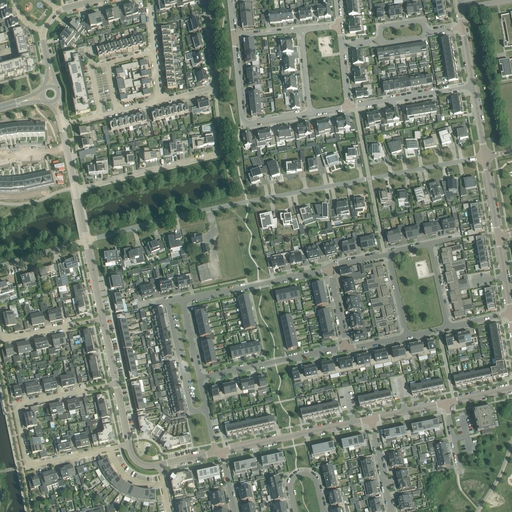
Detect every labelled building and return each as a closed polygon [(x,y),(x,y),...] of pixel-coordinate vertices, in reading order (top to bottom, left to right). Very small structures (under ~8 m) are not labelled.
[(157,0),(158,6),(156,7),(156,12),(171,8),(171,6),(168,0),(157,0)] [(333,7),(332,1),(328,2),(328,6),(324,7),(325,18),(331,18),(330,8),(333,7)] [(418,1),(412,2),(414,14),(416,14),(417,15),(420,14),(419,8),(422,8),(421,1),(418,2),(418,1)] [(241,12),(253,11),(253,6),(253,5),(253,2),(246,2),(246,6),(240,6),(241,9),(241,12)] [(412,2),(403,4),(404,10),(407,10),(408,16),(412,16),(411,14),(414,14),(412,2)] [(388,6),(387,6),(385,6),(386,13),(389,13),(390,19),(394,18),(394,17),(396,17),(394,5),(394,4),(388,5),(388,6)] [(404,10),(403,4),(394,5),(396,17),(399,16),(399,18),(402,17),(401,11),(404,10)] [(130,7),(129,7),(132,16),(133,19),(139,18),(138,14),(141,14),(145,13),(145,10),(137,12),(135,5),(133,6),(133,5),(130,6),(130,7)] [(293,14),(296,14),(295,5),(290,6),(291,10),(286,11),(288,22),(294,21),(293,14)] [(295,5),(296,14),(299,13),(300,21),(306,20),(305,7),(305,10),(299,10),(299,7),(296,7),(295,5)] [(312,12),(315,12),(314,5),(311,5),(311,6),(305,7),(306,20),(307,20),(307,19),(312,19),(312,12)] [(325,18),(324,7),(318,8),(317,5),(314,5),(315,12),(318,11),(319,18),(325,18)] [(125,15),(122,16),(124,22),(127,21),(133,19),(132,16),(129,7),(129,6),(126,7),(126,8),(123,9),(124,10),(125,15)] [(378,19),(381,19),(381,20),(384,20),(384,13),(386,13),(385,6),(376,8),(378,19)] [(112,12),(114,21),(120,19),(121,23),(124,22),(122,16),(119,17),(118,10),(115,11),(115,10),(112,11),(112,12)] [(4,13),(0,13),(0,23),(0,24),(7,23),(7,22),(10,22),(9,19),(9,18),(12,17),(11,11),(4,13)] [(106,14),(103,15),(105,21),(106,27),(110,26),(109,22),(114,21),(112,12),(111,12),(111,11),(108,12),(108,13),(106,13),(106,14)] [(276,23),(275,11),(275,13),(269,14),(266,14),(266,17),(269,16),(270,24),(276,23)] [(504,44),(505,48),(511,47),(511,46),(511,13),(501,16),(502,20),(504,20),(509,43),(504,44)] [(94,16),(96,26),(102,24),(103,27),(106,27),(105,21),(103,15),(100,16),(100,15),(98,16),(97,15),(94,16)] [(88,19),(85,20),(86,26),(87,31),(88,32),(91,31),(91,30),(97,28),(96,26),(94,16),(94,17),(93,16),(90,17),(88,18),(88,19)] [(349,27),(363,26),(362,20),(363,20),(363,17),(356,17),(356,20),(349,21),(350,27),(349,27)] [(192,21),(191,18),(184,19),(185,23),(187,23),(190,33),(201,30),(200,26),(201,26),(200,23),(199,19),(192,21)] [(7,22),(7,23),(8,26),(5,27),(6,33),(13,32),(16,31),(15,28),(15,27),(18,26),(17,20),(10,22),(7,22)] [(73,22),(70,27),(72,29),(75,31),(78,33),(80,35),(86,28),(84,23),(81,24),(80,26),(77,23),(76,24),(73,22)] [(364,32),(363,26),(349,27),(350,34),(358,33),(358,36),(365,35),(364,32)] [(23,30),(25,29),(16,31),(13,32),(15,40),(17,40),(21,60),(22,60),(22,61),(0,67),(0,78),(4,78),(4,76),(7,75),(8,77),(14,75),(13,74),(17,73),(17,74),(23,72),(23,71),(26,70),(26,72),(32,70),(32,68),(31,66),(32,66),(31,60),(30,57),(29,51),(28,51),(27,47),(28,47),(27,41),(26,41),(25,38),(26,38),(25,32),(24,33),(23,30)] [(67,30),(64,34),(71,41),(74,37),(77,39),(80,35),(78,33),(75,31),(72,29),(71,31),(70,32),(67,30)] [(7,37),(6,33),(0,34),(0,43),(8,42),(7,38),(6,37),(7,37)] [(64,34),(60,39),(63,41),(62,42),(60,44),(61,47),(63,47),(65,45),(67,46),(71,41),(64,34)] [(141,37),(137,38),(139,47),(143,46),(143,45),(144,45),(145,45),(143,37),(142,34),(140,34),(141,37)] [(134,36),(135,38),(131,39),(134,48),(137,47),(137,46),(138,46),(139,46),(139,47),(137,38),(136,35),(134,36)] [(201,37),(194,39),(193,35),(186,37),(189,47),(194,45),(195,50),(203,47),(201,37)] [(129,40),(126,41),(128,50),(132,49),(132,48),(133,48),(134,48),(131,39),(131,37),(128,37),(129,40)] [(122,39),(123,42),(120,42),(122,51),(126,50),(127,49),(127,50),(127,49),(127,50),(128,50),(126,41),(125,38),(122,39)] [(278,48),(293,46),(293,40),(285,41),(285,38),(278,38),(278,42),(279,42),(280,47),(278,48)] [(117,43),(114,44),(116,53),(120,52),(120,51),(121,51),(121,52),(122,51),(120,42),(119,40),(117,41),(117,43)] [(111,42),(112,45),(108,46),(111,54),(114,53),(115,52),(115,53),(116,53),(114,44),(113,41),(111,42)] [(106,47),(103,47),(102,47),(105,56),(109,55),(108,55),(109,54),(109,55),(110,54),(110,55),(111,54),(108,46),(108,43),(105,44),(106,47)] [(104,56),(105,56),(102,47),(102,44),(99,45),(100,48),(96,49),(99,57),(103,56),(102,56),(103,56),(104,56)] [(293,46),(278,48),(279,54),(277,54),(278,57),(287,56),(286,53),(294,53),(293,46)] [(74,108),(76,115),(90,112),(86,95),(85,95),(84,87),(82,77),(80,69),(77,52),(63,55),(65,63),(66,62),(66,65),(65,66),(67,72),(69,72),(75,98),(72,98),(74,105),(75,105),(75,108),(74,108)] [(191,60),(193,67),(197,66),(197,65),(205,63),(202,54),(191,57),(190,54),(184,55),(185,62),(191,60)] [(282,66),(295,65),(295,59),(287,59),(287,56),(278,57),(280,57),(280,61),(282,60),(283,66),(282,66)] [(256,57),(246,58),(246,60),(246,63),(252,62),(253,66),(260,65),(259,62),(256,62),(256,57)] [(361,64),(361,67),(368,67),(367,64),(366,64),(365,58),(353,59),(353,65),(361,64)] [(504,73),(502,74),(502,78),(511,76),(511,59),(500,62),(500,66),(502,66),(504,73)] [(147,69),(148,69),(146,61),(131,64),(133,71),(134,71),(133,68),(140,67),(141,70),(147,69)] [(131,64),(121,66),(122,69),(116,71),(117,78),(122,77),(123,78),(125,77),(124,71),(131,69),(132,71),(133,71),(131,64)] [(248,76),(258,75),(257,70),(260,69),(260,65),(253,66),(253,70),(247,70),(247,73),(248,73),(248,76)] [(295,65),(282,66),(282,72),(281,72),(282,76),(289,75),(288,72),(295,71),(295,65)] [(355,78),(368,76),(367,70),(368,70),(368,67),(361,67),(361,71),(354,71),(355,76),(355,77),(355,78)] [(134,73),(132,73),(134,80),(148,77),(147,69),(141,70),(140,70),(141,74),(135,75),(134,73)] [(193,71),(194,78),(198,77),(199,81),(202,80),(202,82),(207,81),(205,72),(198,74),(197,70),(193,71)] [(289,75),(282,76),(282,79),(283,79),(283,85),(297,83),(297,77),(289,78),(289,75)] [(369,82),(368,76),(355,78),(355,84),(363,83),(363,86),(370,85),(369,82)] [(122,77),(117,78),(116,79),(118,86),(132,83),(132,79),(123,81),(123,78),(122,77)] [(148,80),(133,83),(134,87),(142,85),(143,89),(149,88),(150,88),(148,80)] [(255,86),(255,90),(262,89),(262,85),(259,85),(258,80),(248,81),(249,81),(249,84),(249,87),(255,86)] [(125,89),(133,87),(132,83),(118,86),(119,94),(126,93),(125,89)] [(284,91),(284,94),(291,94),(290,91),(297,90),(297,84),(297,83),(283,85),(284,85),(285,91),(284,91)] [(372,91),(372,85),(370,85),(363,86),(363,90),(362,90),(356,91),(357,98),(369,97),(368,91),(372,91)] [(143,93),(137,94),(136,92),(134,92),(136,99),(150,96),(149,88),(143,89),(142,89),(143,93)] [(250,99),(250,100),(260,99),(259,93),(262,93),(262,89),(255,90),(255,93),(250,94),(250,97),(250,99)] [(128,92),(126,93),(119,94),(121,102),(136,99),(134,92),(132,93),(133,95),(129,96),(128,92)] [(291,94),(284,94),(286,94),(287,98),(289,98),(289,105),(292,105),(292,109),(300,109),(299,97),(293,97),(293,93),(291,94)] [(196,109),(195,108),(191,109),(192,115),(197,114),(196,112),(204,111),(203,109),(209,107),(209,108),(207,99),(207,100),(203,101),(203,100),(201,101),(197,102),(198,109),(196,109)] [(435,102),(429,103),(431,116),(437,115),(437,116),(440,115),(439,109),(436,109),(435,102)] [(185,105),(184,106),(184,105),(181,106),(183,115),(186,114),(187,117),(189,116),(188,113),(189,113),(186,104),(186,105),(185,105)] [(179,107),(175,108),(177,116),(180,116),(181,118),(183,118),(183,115),(181,106),(180,106),(180,107),(179,107)] [(174,108),(173,108),(169,109),(171,118),(171,117),(174,117),(175,120),(177,119),(177,116),(175,108),(175,107),(174,108)] [(414,119),(412,107),(406,108),(407,115),(404,115),(405,122),(409,122),(409,120),(414,119)] [(167,109),(163,110),(165,119),(169,118),(169,121),(172,121),(171,118),(169,109),(168,109),(168,110),(167,110),(167,109)] [(392,110),(394,124),(398,123),(400,123),(403,122),(402,116),(399,116),(398,109),(392,110)] [(162,111),(161,111),(157,111),(159,121),(159,120),(163,119),(163,122),(166,122),(165,119),(163,110),(162,110),(162,111)] [(385,125),(394,124),(392,110),(391,110),(385,111),(387,118),(384,119),(385,125)] [(153,122),(157,121),(158,124),(160,123),(159,121),(157,111),(157,112),(156,112),(156,113),(155,113),(155,112),(151,113),(153,122)] [(379,112),(373,113),(375,126),(381,125),(381,126),(385,125),(384,119),(380,119),(379,112)] [(375,126),(373,113),(373,114),(367,115),(368,121),(365,122),(366,129),(370,128),(369,127),(375,126)] [(139,116),(141,125),(144,124),(145,127),(147,126),(147,124),(145,115),(140,116),(141,116),(140,116),(139,116)] [(134,117),(133,117),(135,126),(138,125),(139,128),(141,128),(141,125),(139,116),(135,117),(134,118),(134,117)] [(127,119),(129,128),(132,127),(133,130),(136,129),(135,126),(133,117),(132,117),(132,118),(129,119),(128,119),(127,119)] [(343,118),(345,131),(345,129),(351,128),(351,131),(355,130),(354,124),(350,124),(349,117),(343,118)] [(339,132),(345,131),(343,118),(342,118),(343,118),(337,119),(338,126),(335,127),(336,134),(339,133),(339,132)] [(122,120),(121,120),(123,129),(126,128),(127,131),(130,130),(129,128),(127,119),(123,120),(122,120)] [(116,122),(115,122),(117,131),(121,130),(121,133),(124,132),(123,129),(121,120),(117,121),(117,122),(116,122)] [(329,120),(323,121),(325,135),(326,135),(325,134),(331,133),(331,135),(335,134),(333,127),(330,128),(329,120)] [(111,132),(115,131),(115,134),(118,133),(117,131),(115,122),(115,121),(111,122),(111,123),(110,123),(109,123),(111,132)] [(325,135),(323,121),(323,122),(317,123),(318,130),(315,130),(316,137),(319,136),(325,135)] [(303,124),(306,138),(306,136),(310,135),(310,140),(315,139),(314,130),(311,131),(310,123),(303,124)] [(301,138),(306,138),(303,124),(303,125),(297,126),(299,133),(295,134),(297,140),(300,140),(300,139),(301,138)] [(461,127),(458,127),(458,125),(452,126),(454,135),(457,135),(458,139),(460,138),(460,140),(468,139),(467,130),(462,131),(461,127)] [(80,136),(89,134),(90,137),(96,136),(94,127),(79,130),(80,136)] [(284,128),(286,141),(295,140),(294,132),(291,133),(290,127),(284,128)] [(286,141),(284,128),(278,129),(279,136),(276,137),(277,143),(280,143),(280,141),(286,140),(286,141)] [(264,132),(267,146),(267,144),(271,143),(271,146),(276,145),(275,137),(272,138),(271,131),(264,132)] [(444,133),(439,135),(441,142),(442,146),(447,145),(447,144),(451,143),(450,139),(451,139),(451,138),(451,137),(450,136),(449,136),(447,131),(444,133)] [(257,147),(267,146),(264,132),(258,133),(259,140),(256,140),(257,147)] [(420,132),(416,132),(417,137),(415,137),(415,139),(406,140),(407,145),(407,144),(408,144),(408,150),(413,150),(417,150),(417,145),(418,145),(417,139),(420,139),(420,132)] [(212,133),(205,134),(205,136),(202,136),(203,147),(206,146),(215,146),(214,139),(213,139),(212,133)] [(250,133),(243,135),(245,146),(251,145),(252,149),(252,152),(257,151),(257,148),(255,140),(252,141),(250,133)] [(424,142),(425,150),(440,146),(436,134),(431,136),(432,140),(424,142)] [(83,148),(94,146),(93,142),(97,141),(96,136),(90,137),(90,140),(82,142),(83,148)] [(191,137),(193,149),(200,149),(200,147),(203,147),(202,136),(199,136),(191,137)] [(404,146),(402,138),(395,139),(395,143),(394,143),(388,144),(390,148),(391,153),(392,153),(392,154),(397,153),(399,152),(402,151),(401,146),(404,146)] [(181,142),(182,143),(176,144),(177,154),(187,153),(186,147),(188,147),(187,142),(181,142)] [(165,151),(165,157),(171,156),(171,155),(177,154),(176,144),(176,143),(170,144),(170,145),(165,145),(166,150),(165,151)] [(357,157),(360,156),(358,146),(353,146),(353,149),(348,150),(348,155),(346,156),(346,163),(355,162),(355,160),(356,160),(357,160),(357,157)] [(370,148),(370,154),(374,154),(374,160),(374,159),(379,158),(379,159),(380,159),(380,157),(383,157),(383,158),(384,157),(384,152),(381,152),(381,146),(380,146),(379,146),(374,146),(374,148),(370,148)] [(160,149),(155,150),(149,150),(150,161),(150,162),(156,161),(156,160),(161,160),(160,149)] [(144,150),(144,151),(139,152),(140,162),(150,161),(149,150),(144,150)] [(132,157),(132,153),(122,154),(123,156),(124,167),(130,166),(129,165),(134,165),(133,157),(132,157)] [(326,153),(321,155),(323,162),(327,161),(329,168),(329,167),(335,165),(335,166),(340,164),(337,155),(327,158),(326,153)] [(117,158),(112,159),(113,169),(121,168),(120,167),(124,167),(123,156),(117,156),(117,158)] [(319,168),(317,160),(308,161),(309,167),(309,172),(318,171),(318,168),(319,168)] [(102,163),(100,163),(96,164),(97,174),(103,173),(108,173),(107,162),(102,163)] [(278,169),(277,162),(276,163),(275,162),(268,164),(268,165),(269,165),(263,167),(265,174),(270,172),(272,177),(280,174),(278,169)] [(297,171),(302,171),(301,162),(294,162),(294,163),(288,164),(288,162),(284,162),(284,168),(286,168),(287,174),(295,173),(295,172),(297,172),(297,171)] [(88,174),(88,175),(92,175),(92,174),(97,174),(96,164),(93,164),(91,164),(86,165),(87,170),(87,174),(88,174)] [(249,176),(252,185),(260,182),(259,178),(263,177),(260,169),(251,172),(252,175),(249,176)] [(462,197),(462,196),(467,195),(466,189),(476,187),(476,186),(475,178),(464,180),(465,187),(461,188),(461,197),(462,197)] [(448,181),(449,190),(444,190),(447,201),(451,201),(450,193),(458,192),(457,188),(459,188),(458,183),(457,183),(457,181),(454,181),(454,180),(449,180),(449,181),(448,181)] [(438,183),(431,185),(432,187),(430,188),(431,191),(432,191),(433,191),(436,198),(441,197),(444,195),(442,188),(440,188),(438,183)] [(422,188),(414,191),(418,203),(423,201),(425,205),(431,203),(429,194),(424,196),(422,188)] [(406,192),(402,192),(402,191),(397,191),(397,196),(398,196),(398,204),(399,204),(405,203),(405,207),(411,207),(410,204),(409,204),(408,195),(407,195),(407,194),(406,194),(406,192)] [(395,206),(395,202),(392,202),(392,194),(387,194),(387,193),(386,193),(386,194),(384,194),(384,193),(379,193),(381,204),(383,204),(384,207),(388,207),(391,207),(395,206)] [(358,210),(365,209),(364,199),(359,199),(359,200),(356,200),(356,201),(355,201),(354,201),(355,207),(351,208),(353,218),(357,217),(358,210)] [(337,210),(331,210),(331,221),(332,221),(334,221),(334,216),(341,215),(341,216),(349,214),(347,203),(341,203),(341,205),(338,205),(338,204),(337,204),(337,210)] [(468,209),(469,212),(480,210),(479,204),(474,205),(473,203),(463,205),(464,209),(468,209)] [(327,218),(331,218),(331,206),(323,206),(321,206),(320,205),(315,206),(318,216),(323,216),(323,217),(323,218),(327,218)] [(309,208),(300,211),(301,214),(297,215),(299,224),(313,219),(312,217),(309,208)] [(454,220),(448,221),(450,231),(451,231),(454,230),(456,229),(454,220),(458,220),(457,213),(453,214),(454,220)] [(282,221),(283,221),(284,226),(293,225),(294,231),(299,230),(298,226),(297,219),(292,221),(292,217),(291,215),(291,216),(289,216),(289,214),(281,215),(281,221),(282,221)] [(272,226),(273,230),(277,229),(277,219),(273,220),(273,219),(273,218),(272,215),(272,216),(267,217),(266,215),(265,215),(260,216),(261,221),(262,222),(261,222),(263,229),(263,228),(272,226)] [(440,229),(438,220),(435,221),(436,223),(430,225),(432,235),(435,234),(438,233),(437,230),(440,229)] [(442,220),(438,220),(440,229),(444,229),(444,232),(447,231),(447,232),(450,231),(448,221),(442,222),(442,220)] [(423,221),(419,222),(421,228),(424,227),(426,236),(428,235),(429,236),(432,235),(430,225),(424,226),(423,221)] [(417,225),(411,227),(414,239),(417,238),(419,237),(417,228),(421,228),(419,222),(416,222),(417,225)] [(404,225),(401,226),(402,232),(406,231),(408,240),(410,239),(410,240),(413,239),(414,239),(411,227),(405,228),(404,225)] [(398,229),(393,231),(395,243),(399,242),(398,242),(401,241),(399,232),(402,232),(401,226),(398,226),(398,229)] [(483,226),(471,228),(472,231),(468,232),(468,236),(478,234),(478,232),(484,231),(483,226)] [(389,244),(392,243),(392,244),(395,243),(393,231),(387,232),(387,231),(383,232),(385,238),(388,238),(389,244)] [(196,234),(190,236),(192,244),(196,243),(196,244),(202,242),(200,234),(197,235),(196,234)] [(372,235),(366,236),(369,249),(372,248),(372,247),(374,247),(373,238),(376,237),(375,234),(372,235)] [(170,250),(180,248),(181,256),(186,255),(183,241),(179,242),(178,237),(178,236),(173,237),(173,236),(168,237),(170,250)] [(360,237),(357,238),(357,241),(361,241),(363,249),(365,249),(365,250),(369,249),(366,236),(360,238),(360,237)] [(474,241),(474,244),(486,242),(485,237),(479,238),(479,236),(469,238),(469,242),(474,241)] [(354,241),(348,242),(350,253),(351,253),(350,253),(354,252),(354,251),(356,251),(354,242),(357,241),(357,238),(353,239),(354,241)] [(335,243),(329,244),(332,257),(335,256),(335,255),(337,255),(336,249),(339,248),(338,239),(334,240),(335,243)] [(350,253),(348,242),(342,243),(342,241),(338,242),(339,245),(342,245),(344,253),(347,253),(347,254),(350,253)] [(148,247),(144,248),(148,256),(148,257),(148,255),(158,251),(159,252),(165,250),(163,245),(158,247),(156,242),(155,243),(155,242),(147,245),(148,247)] [(324,242),(320,243),(322,252),(325,251),(326,257),(329,257),(329,258),(332,257),(329,244),(324,245),(324,242)] [(317,247),(312,248),(315,261),(318,260),(318,259),(320,259),(319,253),(322,252),(320,243),(316,244),(317,247)] [(441,255),(442,260),(453,257),(452,253),(463,250),(462,245),(442,249),(443,254),(441,255)] [(302,247),(303,250),(304,256),(308,255),(309,261),(311,260),(311,261),(315,261),(312,248),(307,249),(306,246),(302,247)] [(130,251),(130,250),(124,251),(125,257),(124,257),(125,262),(130,261),(133,260),(136,259),(137,264),(141,263),(140,259),(143,258),(142,254),(138,255),(137,250),(134,251),(134,250),(130,251)] [(303,250),(294,252),(297,264),(303,262),(301,256),(304,256),(303,250)] [(116,252),(108,253),(104,254),(104,256),(105,260),(106,260),(107,264),(115,263),(115,266),(120,265),(122,265),(121,258),(118,258),(117,255),(117,252),(116,252)] [(294,252),(285,254),(287,260),(290,259),(291,265),(297,264),(294,252)] [(279,267),(276,256),(271,257),(270,253),(266,254),(268,264),(272,263),(273,269),(279,267)] [(285,254),(276,256),(279,267),(285,266),(284,260),(287,260),(285,254)] [(446,264),(447,269),(466,265),(465,260),(454,262),(453,257),(442,260),(444,265),(446,264)] [(59,271),(60,278),(62,287),(68,286),(68,284),(70,284),(66,275),(71,274),(69,269),(73,268),(78,267),(76,258),(65,262),(66,262),(66,263),(62,264),(62,265),(63,265),(64,269),(59,271)] [(373,270),(374,275),(384,272),(383,267),(381,268),(380,263),(363,266),(364,272),(373,270)] [(201,284),(212,281),(207,264),(197,267),(201,284)] [(446,274),(447,279),(457,277),(456,272),(466,270),(466,265),(447,269),(448,274),(446,274)] [(62,287),(60,278),(57,279),(57,277),(56,273),(55,273),(55,272),(53,266),(54,266),(40,271),(41,275),(41,277),(47,276),(47,275),(48,275),(48,274),(51,273),(52,278),(55,277),(56,279),(55,279),(57,288),(62,287)] [(348,278),(353,277),(351,268),(340,270),(340,272),(339,272),(340,275),(341,275),(341,277),(347,275),(348,278)] [(366,281),(368,286),(384,283),(383,278),(385,277),(384,272),(374,275),(375,279),(366,281)] [(32,273),(27,275),(28,275),(21,278),(23,284),(18,286),(19,293),(22,292),(26,291),(24,286),(32,283),(31,282),(36,281),(34,277),(32,273)] [(110,284),(110,285),(123,282),(121,274),(115,275),(116,275),(116,278),(109,279),(109,281),(108,281),(109,284),(110,284)] [(190,274),(182,276),(184,288),(190,287),(189,281),(192,280),(190,274)] [(182,276),(173,278),(174,284),(177,283),(179,289),(184,288),(182,276)] [(344,288),(355,286),(353,280),(353,277),(348,278),(344,279),(345,279),(346,279),(347,281),(345,282),(344,282),(344,284),(343,284),(344,288)] [(450,284),(451,289),(469,285),(468,279),(458,281),(457,277),(447,279),(448,284),(450,284)] [(173,278),(164,280),(167,292),(172,290),(171,285),(174,284),(173,278)] [(151,283),(145,284),(148,297),(151,296),(151,295),(153,295),(152,289),(156,288),(154,279),(150,280),(151,283)] [(167,292),(164,280),(158,281),(161,293),(167,292)] [(0,284),(0,293),(3,292),(4,295),(0,296),(0,297),(0,300),(9,297),(8,294),(15,292),(13,287),(13,288),(12,285),(10,286),(9,283),(6,284),(5,282),(5,283),(4,283),(0,284)] [(123,282),(110,285),(111,290),(118,288),(119,291),(125,290),(123,282)] [(148,297),(145,284),(139,285),(139,282),(135,283),(137,292),(140,291),(142,297),(144,297),(144,298),(148,297)] [(377,289),(378,294),(388,292),(387,287),(385,287),(384,283),(368,286),(369,291),(377,289)] [(450,294),(451,299),(461,296),(460,292),(470,290),(469,285),(451,289),(452,293),(450,294)] [(357,295),(355,286),(344,288),(345,293),(346,292),(346,294),(348,294),(349,293),(350,295),(350,296),(348,296),(348,297),(351,296),(357,295)] [(371,300),(372,306),(389,302),(388,297),(390,297),(388,292),(378,294),(379,299),(371,300)] [(348,306),(358,303),(357,298),(360,297),(359,294),(357,295),(351,296),(351,299),(346,300),(348,306)] [(454,303),(455,308),(472,304),(471,299),(462,301),(461,296),(451,299),(452,304),(454,303)] [(85,302),(77,304),(73,305),(74,311),(78,310),(87,308),(86,308),(85,303),(85,302)] [(381,309),(382,314),(393,311),(392,306),(390,307),(389,302),(372,306),(373,311),(381,309)] [(360,309),(358,303),(348,306),(349,312),(354,311),(354,314),(355,313),(363,312),(363,308),(360,309)] [(472,304),(455,308),(456,313),(454,313),(455,319),(466,316),(465,311),(473,310),(472,304)] [(16,306),(9,307),(11,313),(3,315),(5,321),(15,319),(14,313),(17,311),(16,306)] [(38,325),(36,315),(36,312),(30,312),(29,306),(25,307),(28,319),(31,318),(31,321),(32,326),(38,325)] [(150,308),(152,317),(153,316),(162,314),(161,308),(156,310),(155,307),(150,308)] [(60,310),(54,311),(56,321),(62,320),(60,310)] [(54,311),(48,313),(48,312),(48,313),(50,323),(56,321),(54,311)] [(376,324),(376,325),(393,322),(392,317),(394,317),(393,311),(382,314),(383,318),(375,320),(376,324)] [(361,312),(355,313),(356,316),(350,318),(351,320),(350,320),(351,324),(361,321),(360,316),(362,315),(361,312)] [(42,314),(36,315),(38,325),(45,324),(42,314)] [(153,323),(155,323),(155,322),(164,320),(162,314),(153,316),(152,317),(153,323)] [(6,328),(13,326),(15,332),(21,331),(20,325),(16,325),(15,319),(5,321),(6,328)] [(359,328),(359,331),(365,330),(364,326),(362,327),(361,321),(351,324),(352,327),(353,329),(359,328)] [(393,322),(376,325),(377,327),(377,330),(385,329),(386,333),(397,331),(396,326),(394,326),(393,322)] [(154,329),(155,335),(166,333),(166,329),(165,327),(156,328),(154,329)] [(365,330),(359,331),(360,334),(354,335),(355,338),(354,338),(355,342),(359,341),(359,340),(368,338),(367,333),(371,332),(370,328),(365,330)] [(83,331),(79,332),(80,338),(84,337),(92,336),(92,335),(92,336),(91,330),(89,330),(88,331),(88,330),(88,331),(83,332),(83,331)] [(155,335),(157,341),(168,339),(167,336),(166,333),(155,335)] [(472,345),(475,345),(474,339),(474,338),(471,338),(469,333),(463,334),(467,347),(472,346),(472,345)] [(458,335),(459,341),(456,342),(458,349),(467,347),(463,334),(458,335)] [(66,345),(64,335),(58,336),(60,346),(63,345),(64,348),(66,348),(67,352),(70,351),(69,345),(66,346),(66,345)] [(58,336),(52,337),(52,340),(53,342),(54,347),(54,348),(55,351),(61,350),(60,346),(58,336)] [(449,351),(458,349),(456,342),(453,342),(452,337),(446,338),(449,351)] [(48,349),(46,338),(40,340),(42,350),(48,348),(48,349)] [(157,341),(158,347),(169,345),(169,344),(169,341),(168,341),(168,339),(157,341)] [(42,350),(40,340),(34,341),(36,351),(37,351),(42,350)] [(427,342),(429,348),(426,348),(427,355),(431,354),(430,352),(436,351),(434,340),(427,342)] [(29,342),(26,343),(23,343),(25,353),(25,357),(28,356),(29,355),(28,353),(30,352),(31,352),(29,342)] [(25,353),(23,343),(17,345),(19,355),(25,353)] [(423,349),(422,343),(416,344),(418,355),(418,358),(428,356),(427,355),(426,348),(423,349)] [(410,346),(411,351),(408,352),(410,359),(413,358),(412,356),(418,355),(416,344),(410,346)] [(158,347),(159,353),(170,351),(169,345),(158,347)] [(6,351),(2,351),(4,360),(4,364),(7,363),(8,362),(7,357),(13,356),(11,346),(5,347),(6,351)] [(86,349),(82,349),(84,357),(93,355),(93,353),(96,353),(96,352),(95,352),(94,347),(95,347),(93,347),(86,349)] [(405,353),(404,347),(398,348),(400,359),(401,362),(410,360),(410,359),(408,352),(405,353)] [(393,355),(391,356),(392,362),(392,364),(395,363),(395,360),(400,359),(398,348),(392,349),(393,355)] [(170,351),(159,353),(161,362),(169,360),(169,357),(171,357),(170,351)] [(386,351),(380,352),(383,364),(392,362),(391,356),(388,356),(386,351)] [(376,359),(373,360),(374,366),(377,365),(383,364),(380,352),(375,353),(376,359)] [(369,354),(363,356),(365,366),(370,364),(371,367),(374,366),(373,360),(370,360),(369,354)] [(88,358),(85,359),(86,364),(89,364),(98,362),(97,362),(96,356),(97,356),(95,356),(92,357),(88,358)] [(358,363),(355,363),(357,370),(366,368),(365,366),(363,356),(357,357),(358,363)] [(351,358),(345,360),(348,372),(357,370),(355,363),(352,364),(351,358)] [(341,367),(338,367),(339,373),(339,374),(348,372),(345,360),(339,361),(341,367)] [(98,362),(89,364),(86,364),(87,370),(99,367),(97,362),(98,362)] [(333,362),(328,363),(330,376),(336,374),(339,373),(338,367),(335,368),(333,362)] [(501,377),(501,378),(508,376),(506,362),(505,362),(496,364),(497,367),(494,368),(495,369),(491,370),(493,379),(498,378),(501,377)] [(323,370),(320,371),(321,377),(324,377),(330,376),(328,363),(322,365),(323,370)] [(162,367),(164,373),(174,370),(173,364),(162,367)] [(316,366),(310,367),(313,379),(321,378),(321,377),(320,371),(317,372),(316,366)] [(99,367),(87,370),(88,375),(98,373),(100,373),(99,368),(99,367)] [(127,369),(128,369),(129,374),(128,374),(128,375),(137,373),(136,371),(140,370),(139,367),(136,367),(127,369)] [(305,374),(302,375),(304,381),(313,379),(310,367),(304,368),(305,374)] [(164,373),(165,379),(176,376),(175,370),(174,370),(164,373)] [(304,381),(302,375),(299,375),(298,370),(292,371),(295,385),(304,383),(304,381)] [(71,372),(66,374),(67,377),(68,385),(69,387),(75,385),(72,375),(72,374),(71,372)] [(98,373),(88,375),(90,382),(94,381),(94,380),(98,379),(99,380),(99,379),(102,379),(101,378),(100,373),(98,373)] [(43,380),(40,381),(41,386),(44,385),(45,392),(51,390),(49,380),(48,377),(48,376),(42,378),(43,380)] [(166,385),(168,384),(177,382),(176,377),(176,376),(165,379),(166,385)] [(66,377),(61,378),(60,378),(63,388),(69,387),(66,377)] [(256,385),(257,391),(258,393),(267,391),(264,377),(258,378),(259,384),(256,385)] [(36,379),(31,381),(33,392),(33,394),(39,393),(38,386),(41,386),(40,381),(37,382),(36,379)] [(54,379),(49,380),(51,390),(57,389),(55,379),(54,379)] [(252,380),(246,381),(248,391),(254,390),(254,392),(257,391),(256,385),(253,385),(252,380)] [(25,384),(22,385),(23,389),(26,388),(26,390),(27,395),(33,394),(33,392),(31,381),(25,382),(25,384)] [(241,388),(238,389),(240,395),(243,394),(243,392),(248,391),(246,381),(240,382),(241,388)] [(234,384),(228,385),(231,397),(237,396),(237,395),(240,395),(238,389),(236,389),(234,384)] [(224,392),(221,392),(222,399),(231,397),(228,385),(223,386),(224,392)] [(15,395),(16,398),(22,396),(20,386),(19,387),(14,388),(14,387),(10,387),(10,386),(9,386),(11,396),(12,396),(11,395),(15,395)] [(222,399),(221,392),(218,393),(217,387),(211,389),(214,402),(223,400),(222,399)] [(168,390),(169,397),(180,394),(179,391),(178,388),(170,390),(169,390),(168,390)] [(169,397),(170,403),(181,400),(180,394),(169,397)] [(81,410),(79,399),(73,401),(75,411),(81,410)] [(170,403),(171,409),(182,406),(181,400),(170,403)] [(75,411),(73,401),(67,402),(69,412),(75,411)] [(106,401),(104,401),(98,402),(95,403),(96,409),(105,407),(107,406),(106,401)] [(64,413),(61,403),(55,405),(58,414),(63,413),(64,413)] [(58,414),(55,405),(49,406),(51,416),(52,416),(58,414)] [(37,406),(30,407),(31,411),(26,412),(26,415),(24,415),(26,422),(27,421),(36,420),(34,413),(38,412),(37,406)] [(107,406),(105,407),(96,409),(97,414),(109,412),(108,412),(107,406)] [(182,406),(171,409),(173,415),(184,412),(182,406)] [(482,432),(482,434),(483,435),(493,433),(492,429),(496,428),(496,427),(494,428),(493,426),(495,425),(494,421),(493,421),(493,418),(494,418),(493,410),(491,410),(491,408),(492,408),(492,407),(473,411),(474,412),(475,411),(476,414),(474,414),(476,422),(478,422),(478,424),(477,424),(478,429),(479,429),(480,431),(478,431),(478,432),(482,431),(482,432)] [(109,412),(97,414),(98,420),(110,418),(110,417),(109,417),(108,412),(109,412)] [(141,431),(144,433),(145,432),(151,435),(156,427),(147,422),(146,418),(138,419),(140,428),(142,430),(141,431)] [(438,419),(433,420),(435,430),(440,429),(441,431),(444,430),(443,423),(442,423),(442,424),(439,425),(438,419)] [(26,422),(27,428),(34,427),(36,433),(42,432),(41,426),(37,426),(36,420),(27,421),(26,422)] [(94,425),(98,424),(98,422),(91,423),(91,425),(88,426),(90,426),(91,433),(93,432),(92,428),(94,425)] [(411,437),(419,436),(417,423),(411,425),(413,430),(409,431),(411,437)] [(111,425),(103,427),(104,432),(102,435),(98,436),(99,443),(99,444),(108,442),(109,439),(111,440),(113,437),(111,436),(113,433),(111,425)] [(405,426),(400,427),(402,439),(403,439),(402,437),(407,436),(408,438),(411,437),(409,431),(407,432),(405,426)] [(156,438),(161,430),(156,427),(151,435),(156,438)] [(382,436),(383,443),(387,443),(387,444),(392,443),(392,442),(391,439),(389,429),(384,431),(385,436),(382,437),(382,436)] [(156,438),(161,441),(165,433),(161,430),(156,438)] [(42,432),(36,433),(37,439),(30,441),(31,447),(33,447),(41,445),(40,439),(43,437),(42,432)] [(168,448),(169,447),(172,449),(180,447),(180,446),(178,438),(174,439),(165,433),(161,441),(160,441),(166,445),(165,447),(168,448)] [(363,435),(357,436),(360,448),(360,447),(367,446),(366,440),(365,440),(364,441),(363,435)] [(86,436),(81,437),(83,447),(89,446),(87,436),(86,436)] [(81,437),(75,438),(77,449),(83,447),(81,437)] [(69,440),(63,441),(65,451),(71,450),(69,440)] [(63,441),(57,442),(59,452),(65,451),(63,441)] [(333,441),(328,443),(330,455),(336,453),(335,448),(334,445),(333,441)] [(435,452),(446,449),(445,444),(442,445),(442,441),(428,444),(429,448),(434,447),(435,452)] [(32,454),(40,452),(41,459),(47,457),(46,452),(46,451),(42,451),(41,445),(33,447),(31,447),(32,454)] [(320,457),(317,445),(312,446),(313,452),(312,452),(312,451),(311,452),(313,459),(320,457)] [(390,462),(403,459),(403,458),(402,451),(396,452),(395,451),(392,451),(392,455),(389,455),(390,459),(390,462)] [(282,452),(276,454),(279,466),(279,463),(286,462),(285,457),(284,457),(284,458),(283,458),(282,452)] [(261,460),(258,460),(258,463),(260,471),(263,470),(268,469),(268,466),(266,456),(263,457),(260,457),(261,460)] [(254,458),(249,460),(251,469),(252,472),(260,471),(258,463),(255,463),(254,458)] [(360,469),(372,466),(370,460),(366,461),(365,459),(359,460),(360,463),(361,468),(360,469)] [(395,467),(396,471),(408,468),(407,468),(406,464),(405,465),(403,459),(390,462),(391,464),(392,468),(395,467)] [(449,459),(437,462),(438,468),(437,468),(438,471),(444,470),(444,467),(450,466),(449,460),(449,459)] [(98,463),(98,462),(96,463),(99,470),(106,466),(108,465),(106,461),(106,460),(98,463)] [(241,474),(238,462),(233,463),(234,469),(233,469),(232,469),(234,476),(241,474)] [(108,465),(106,466),(99,470),(100,473),(102,475),(111,470),(110,470),(108,466),(108,465)] [(75,475),(71,466),(66,467),(69,477),(74,475),(75,475)] [(361,474),(373,472),(372,466),(360,469),(361,474)] [(69,477),(66,467),(60,469),(63,479),(69,477)] [(408,468),(396,471),(399,470),(400,473),(397,473),(398,479),(410,477),(410,476),(409,477),(408,472),(409,472),(408,468)] [(110,470),(111,470),(102,475),(103,478),(105,481),(114,474),(113,474),(110,470)] [(58,482),(54,471),(48,473),(52,486),(58,484),(59,488),(62,487),(60,481),(58,482)] [(373,472),(361,474),(362,480),(363,480),(364,482),(364,483),(370,481),(369,478),(374,477),(373,472)] [(42,475),(43,476),(46,485),(43,486),(45,492),(48,491),(47,487),(52,486),(48,473),(42,475)] [(171,480),(173,481),(171,484),(173,492),(181,490),(180,486),(182,482),(187,481),(185,474),(185,473),(177,475),(175,478),(173,477),(171,480)] [(113,475),(114,474),(105,481),(107,483),(109,486),(117,478),(116,478),(113,475)] [(29,482),(31,491),(31,490),(35,489),(34,488),(40,486),(37,476),(31,478),(32,481),(29,482)] [(325,479),(326,484),(338,481),(337,476),(335,476),(325,478),(325,479)] [(268,485),(280,483),(280,482),(279,483),(279,481),(278,477),(269,479),(270,485),(268,485)] [(410,477),(398,479),(398,480),(397,480),(398,482),(399,482),(399,484),(399,485),(411,482),(410,477)] [(117,479),(117,478),(109,486),(112,488),(114,490),(121,482),(120,482),(117,479)] [(338,481),(326,484),(328,489),(340,487),(338,481)] [(364,482),(361,483),(362,486),(364,486),(365,491),(377,489),(375,483),(374,484),(370,484),(370,481),(364,483),(364,482)] [(121,482),(114,490),(117,492),(119,494),(125,485),(121,482)] [(412,488),(411,482),(399,485),(400,490),(412,488)] [(245,488),(239,489),(240,495),(253,492),(256,491),(255,486),(252,487),(251,483),(245,485),(245,488)] [(125,485),(119,494),(121,495),(122,495),(123,496),(125,497),(129,487),(129,488),(125,485)] [(129,488),(130,488),(129,487),(125,497),(128,498),(131,499),(134,490),(129,488)] [(342,497),(341,492),(342,492),(341,488),(335,490),(336,493),(329,494),(329,495),(329,496),(329,500),(342,497)] [(177,497),(180,496),(183,496),(183,498),(186,497),(184,489),(181,490),(173,492),(174,497),(174,498),(175,497),(177,497)] [(366,497),(363,498),(364,501),(367,500),(373,498),(373,496),(378,494),(377,489),(365,491),(366,497)] [(134,490),(131,499),(134,500),(137,501),(139,491),(139,492),(134,490)] [(210,501),(223,498),(224,497),(223,494),(222,494),(222,493),(215,494),(215,491),(209,492),(210,501)] [(248,499),(248,502),(255,501),(253,492),(240,495),(241,501),(248,499)] [(283,499),(282,493),(270,496),(271,501),(281,499),(283,499)] [(399,502),(399,505),(413,502),(411,493),(402,495),(402,497),(399,498),(399,502)] [(343,497),(342,497),(329,500),(330,505),(331,504),(331,505),(331,506),(334,505),(338,504),(339,507),(345,506),(343,497)] [(225,504),(223,498),(210,501),(212,510),(219,509),(218,506),(225,504)] [(367,500),(369,509),(380,506),(380,503),(379,500),(374,501),(373,498),(367,500)] [(255,501),(248,502),(249,505),(243,507),(243,508),(242,508),(243,511),(244,511),(243,511),(246,511),(255,510),(254,505),(255,504),(255,501)] [(184,503),(176,505),(176,504),(175,504),(177,511),(186,509),(189,508),(189,505),(185,506),(185,502),(184,503)] [(274,511),(286,510),(285,505),(284,506),(284,504),(277,505),(277,502),(271,504),(271,507),(272,507),(273,511),(274,511)] [(413,502),(399,505),(400,507),(401,511),(407,510),(406,511),(411,511),(415,511),(414,508),(412,508),(411,503),(413,502)]
